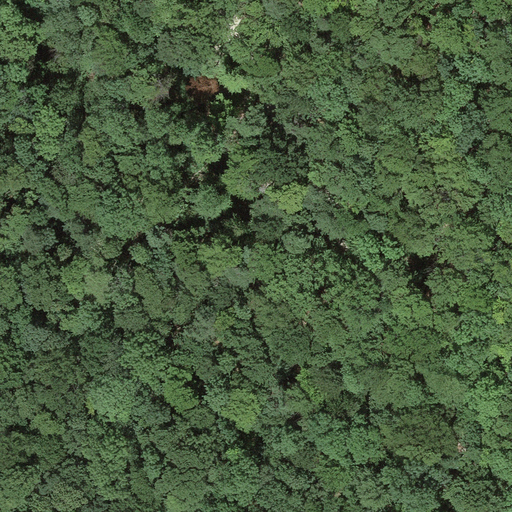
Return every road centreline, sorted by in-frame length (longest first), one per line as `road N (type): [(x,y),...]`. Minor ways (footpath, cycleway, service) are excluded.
road 1 (track): [(510,511),(207,0)]
road 2 (track): [(315,190),(456,238),(511,285)]
